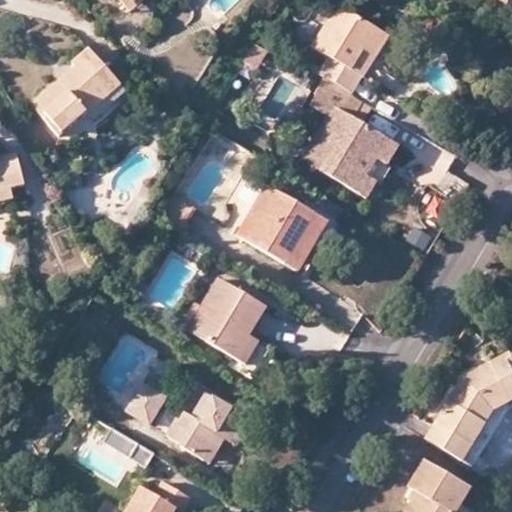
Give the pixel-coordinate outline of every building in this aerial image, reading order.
[(128,0),(123,5),(130,14),(145,0),(128,0)] [(314,74),(349,95),(355,87),(360,78),(346,69),(360,48),(373,56),(386,35),(335,4),(308,47),(324,57),(314,74)] [(346,69),(360,78),(373,56),(360,48),(346,69)] [(73,65),(77,70),(82,77),(73,85),(61,95),(55,87),(32,108),(59,140),(120,89),(89,53),(73,65)] [(82,77),(77,70),(55,87),(61,95),(73,85),(82,77)] [(349,117),(359,101),(349,95),(324,80),(308,104),(332,120),(338,110),(349,117)] [(363,126),(373,109),(359,101),(349,117),(363,126)] [(364,177),(385,140),(374,133),(363,126),(349,117),(338,110),(332,120),(325,132),(338,139),(319,172),(358,195),(368,179),(364,177)] [(338,139),(325,132),(305,163),(319,172),(338,139)] [(363,198),(394,145),(385,140),(364,177),(368,179),(358,195),(363,198)] [(0,197),(14,194),(11,184),(24,181),(16,150),(0,154),(0,197)] [(283,266),(312,214),(266,187),(245,222),(254,227),(244,243),(266,256),(283,266)] [(155,217),(179,231),(192,208),(170,193),(155,217)] [(326,222),(312,214),(283,266),(295,272),(326,222)] [(102,228),(94,222),(89,229),(97,235),(102,228)] [(424,253),(431,239),(413,230),(406,244),(424,253)] [(217,282),(199,310),(203,313),(191,333),(239,362),(252,340),(247,337),(257,321),(264,308),(217,282)] [(203,313),(199,310),(186,331),(191,333),(203,313)] [(258,343),(252,340),(239,362),(244,365),(258,343)] [(433,430),(425,443),(460,464),(496,404),(508,398),(510,400),(511,399),(511,357),(509,353),(462,381),(433,430)] [(163,397),(142,384),(125,410),(147,423),(163,397)] [(217,434),(224,438),(234,444),(243,429),(241,427),(249,415),(231,404),(229,408),(204,393),(190,417),(182,412),(178,419),(175,418),(164,435),(179,444),(179,445),(191,452),(201,459),(217,434)] [(460,464),(473,471),(509,410),(511,408),(511,399),(510,400),(508,398),(496,404),(460,464)] [(156,459),(114,432),(105,446),(147,472),(156,459)] [(207,462),(224,438),(217,434),(201,459),(207,462)] [(456,511),(468,491),(424,464),(416,476),(407,489),(416,495),(406,511),(456,511)] [(174,511),(175,511),(182,511),(190,500),(177,493),(161,484),(154,497),(141,490),(126,511),(174,511)]
